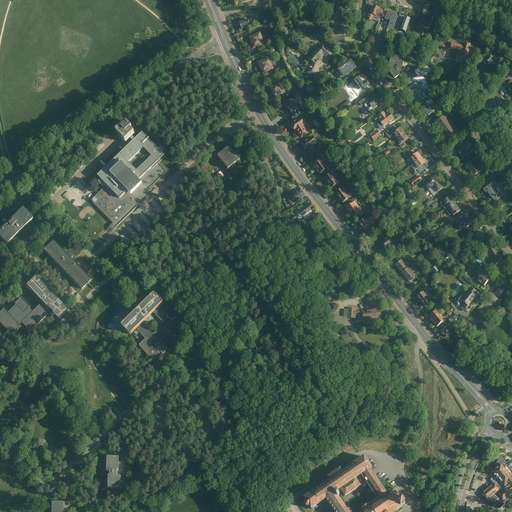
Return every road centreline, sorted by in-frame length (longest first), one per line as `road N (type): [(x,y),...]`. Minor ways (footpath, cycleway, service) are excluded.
road 1 (secondary): [(493,412),(302,180),(257,112)]
road 2 (residential): [(511,253),(369,63),(358,32),(361,0)]
road 3 (residential): [(92,258),(205,149),(257,112)]
road 4 (residential): [(47,488),(155,383),(145,373)]
road 5 (residential): [(89,125),(225,43)]
road 6 (unknown): [(294,88),(274,42),(277,4),(295,42)]
road 7 (residential): [(511,50),(495,35),(401,0)]
